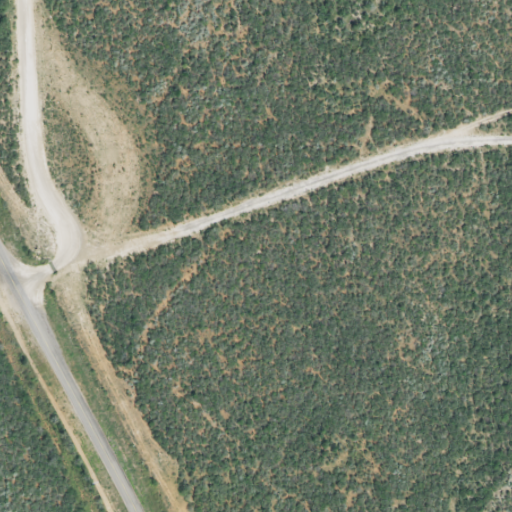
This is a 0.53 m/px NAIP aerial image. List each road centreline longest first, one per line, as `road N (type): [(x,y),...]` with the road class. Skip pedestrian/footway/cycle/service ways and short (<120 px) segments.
road 1 (residential): [(40,236),(83,255),(242,231),(511,159)]
road 2 (secondary): [(134,511),(50,323),(40,236),(0,217)]
road 3 (residential): [(40,236),(59,207),(53,0)]
